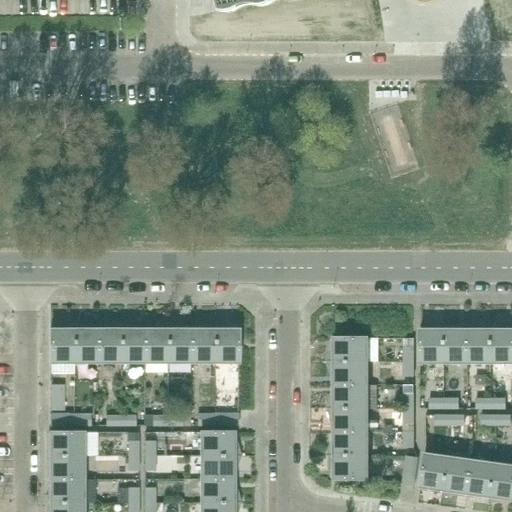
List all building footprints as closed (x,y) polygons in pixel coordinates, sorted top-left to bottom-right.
[(490,364),(511,364),(511,330),(491,331),(490,364)] [(50,364),(74,364),(74,331),(50,331),(50,364)] [(74,364),(97,364),(97,331),(74,331),(74,364)] [(97,364),(121,364),(121,331),(97,331),(97,364)] [(121,364),(144,364),(144,331),(121,331),(121,364)] [(144,364),(168,364),(167,331),(144,331),(144,364)] [(168,364),(191,364),(191,331),(167,331),(168,364)] [(214,331),(191,331),(191,364),(214,364),(214,331)] [(214,331),(214,364),(238,364),(238,331),(214,331)] [(420,364),(444,364),(444,331),(420,331),(420,364)] [(444,364),(467,364),(467,331),(444,331),(444,364)] [(490,364),(491,331),(467,331),(467,364),(490,364)] [(334,362),(367,362),(367,339),(334,339),(334,362)] [(403,362),(414,363),(414,348),(403,347),(403,362)] [(367,386),(367,362),(334,362),(334,386),(367,386)] [(414,377),(414,363),(403,362),(404,377),(414,377)] [(62,412),(63,386),(50,386),(50,412),(62,412)] [(367,409),(367,386),(334,386),(334,409),(367,409)] [(403,409),(414,409),(414,386),(403,386),(403,409)] [(430,408),(444,409),(444,399),(430,399),(430,408)] [(444,399),(444,409),(459,409),(460,399),(444,399)] [(490,409),(490,399),(478,399),(477,409),(490,409)] [(490,399),(490,409),(506,409),(506,399),(490,399)] [(367,433),(367,409),(334,409),(334,433),(367,433)] [(414,432),(414,423),(414,409),(403,409),(403,423),(403,432),(414,432)] [(75,427),(74,415),(50,415),(50,427),(75,427)] [(90,427),(90,415),(74,415),(75,427),(90,427)] [(197,427),(215,427),(215,415),(198,415),(197,427)] [(215,415),(215,427),(238,427),(238,415),(215,415)] [(434,426),(448,426),(448,416),(435,416),(434,426)] [(448,416),(448,426),(463,426),(463,416),(448,416)] [(495,426),(495,416),(481,416),(481,426),(495,426)] [(495,416),(495,426),(510,426),(510,416),(495,416)] [(106,427),(121,427),(121,417),(106,417),(106,427)] [(121,417),(121,427),(135,427),(135,417),(121,417)] [(168,427),(168,417),(152,417),(152,427),(168,427)] [(168,417),(168,427),(182,427),(182,417),(168,417)] [(414,446),(414,432),(403,432),(403,445),(414,446)] [(83,458),(83,434),(83,433),(50,433),(50,458),(83,458)] [(200,457),(233,457),(233,433),(200,433),(200,457)] [(367,456),(367,433),(334,433),(334,456),(367,456)] [(145,457),(154,457),(154,442),(145,442),(145,457)] [(128,458),(139,458),(138,443),(128,443),(128,458)] [(444,491),(449,458),(425,455),(420,488),(444,491)] [(367,480),(367,456),(334,456),(334,480),(367,480)] [(414,487),(418,458),(406,456),(402,485),(414,487)] [(145,481),(154,481),(154,457),(145,457),(145,481)] [(200,481),(233,481),(233,457),(200,457),(200,481)] [(50,481),(83,481),(83,458),(50,458),(50,481)] [(128,481),(138,481),(139,472),(139,458),(128,458),(128,472),(128,481)] [(467,494),(472,461),(449,458),(444,491),(467,494)] [(490,498),(495,464),(472,461),(467,494),(490,498)] [(511,500),(511,466),(495,464),(490,498),(511,500)] [(83,505),(83,497),(83,481),(50,481),(50,505),(83,505)] [(128,504),(139,504),(138,489),(138,481),(128,481),(128,489),(128,504)] [(145,504),(154,504),(154,489),(154,481),(145,481),(145,504)] [(233,504),(233,497),(233,481),(200,481),(200,504),(233,504)]
